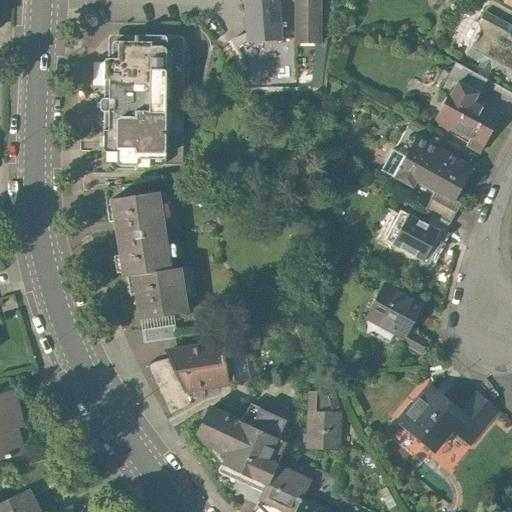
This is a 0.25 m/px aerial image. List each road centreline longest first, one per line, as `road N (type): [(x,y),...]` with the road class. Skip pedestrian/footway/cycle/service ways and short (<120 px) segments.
road 1 (primary): [(180,511),(89,383),(51,292),(33,188),(40,0)]
road 2 (residential): [(511,169),(484,249),(492,327)]
